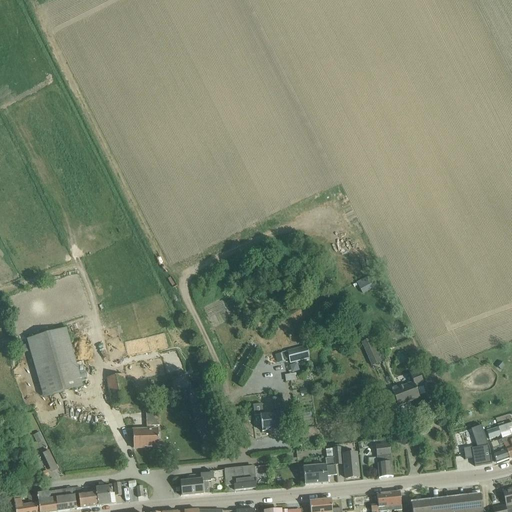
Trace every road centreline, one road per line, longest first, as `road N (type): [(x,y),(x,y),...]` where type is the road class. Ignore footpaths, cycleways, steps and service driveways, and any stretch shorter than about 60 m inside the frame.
road 1 (tertiary): [(167,506),(511,469)]
road 2 (unclassified): [(0,493),(160,476)]
